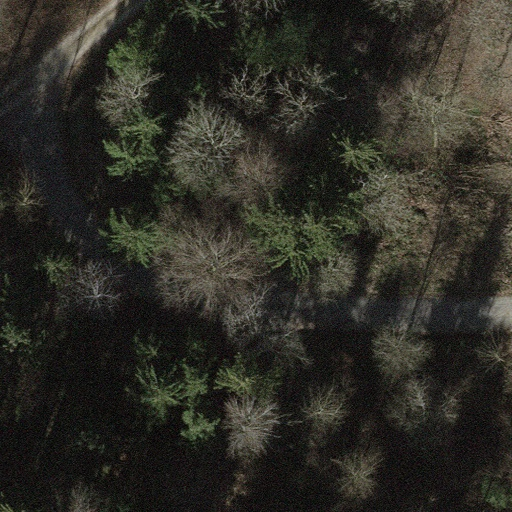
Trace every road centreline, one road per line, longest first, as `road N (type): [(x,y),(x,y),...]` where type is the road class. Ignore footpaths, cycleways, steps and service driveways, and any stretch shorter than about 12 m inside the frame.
road 1 (track): [(28,85),(49,168),(74,213),(183,295),(234,307),(511,312)]
road 2 (track): [(28,85),(133,0)]
